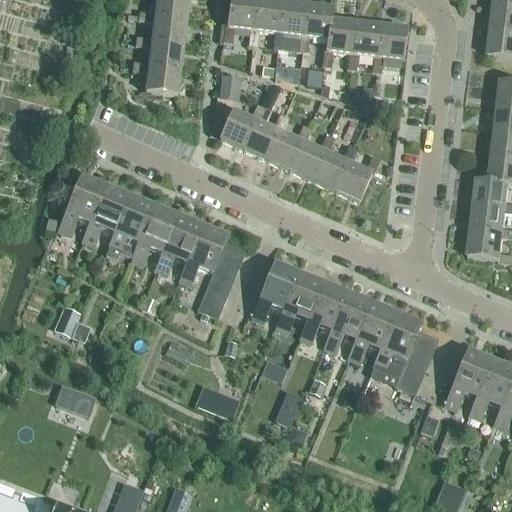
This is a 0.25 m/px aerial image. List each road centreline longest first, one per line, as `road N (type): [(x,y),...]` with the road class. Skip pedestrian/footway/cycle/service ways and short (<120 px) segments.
road 1 (residential): [(417,281),(94,136)]
road 2 (residential): [(417,281),(444,50),(443,29),(423,0)]
